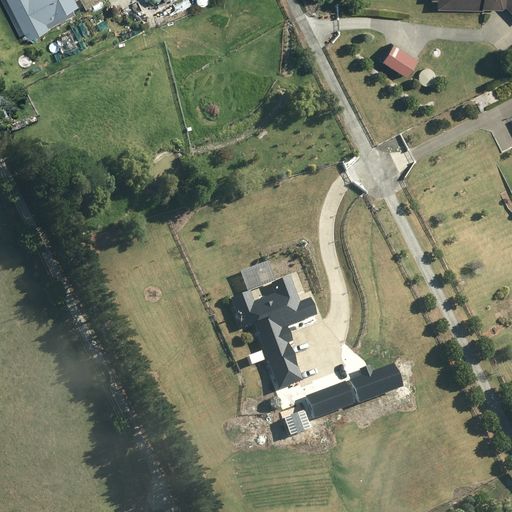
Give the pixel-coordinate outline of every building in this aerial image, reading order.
[(3,0),(24,40),(46,29),(43,23),(76,7),(72,0),(3,0)] [(511,0),(429,0),(429,1),(435,1),(435,9),(480,11),(480,9),(500,10),(503,7),(511,16),(511,0)] [(391,44),(380,61),(405,77),(416,60),(391,44)] [(418,78),(418,80),(418,81),(419,83),(420,84),(421,85),(423,86),(424,86),(426,86),(427,86),(429,86),(430,86),(431,85),(433,84),(434,83),(434,81),(435,80),(435,78),(435,77),(435,75),(434,74),(434,73),(433,71),(431,70),(430,70),(429,69),(427,69),(426,69),(424,69),(423,70),(421,70),(420,71),(419,73),(418,74),(418,75),(418,77),(418,78)] [(229,301),(240,331),(252,326),(272,379),(295,370),(286,346),(291,344),(285,328),(315,317),(308,300),(298,304),(288,279),(269,286),(273,296),(252,304),(248,294),(229,301)]
